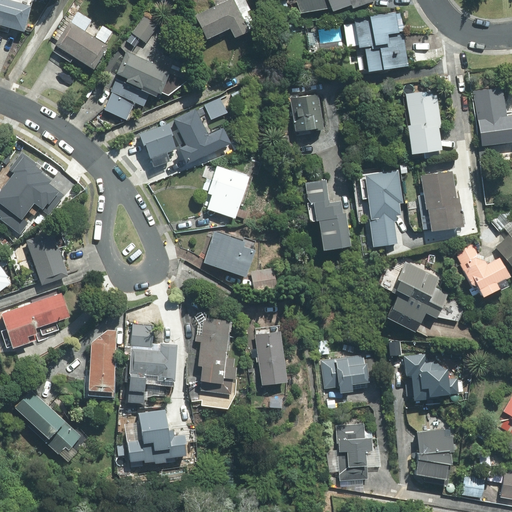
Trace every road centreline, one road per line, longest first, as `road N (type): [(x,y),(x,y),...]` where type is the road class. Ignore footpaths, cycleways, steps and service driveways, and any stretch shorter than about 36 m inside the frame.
road 1 (residential): [(149,248),(141,271),(118,269),(110,259),(112,181)]
road 2 (residential): [(0,105),(54,134),(112,181)]
